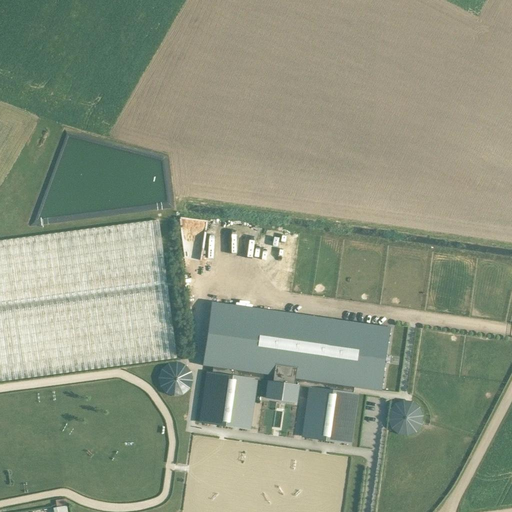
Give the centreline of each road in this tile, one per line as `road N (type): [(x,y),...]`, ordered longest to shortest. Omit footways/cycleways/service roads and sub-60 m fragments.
road 1 (residential): [(0,234),(160,214)]
road 2 (track): [(448,511),(511,389)]
